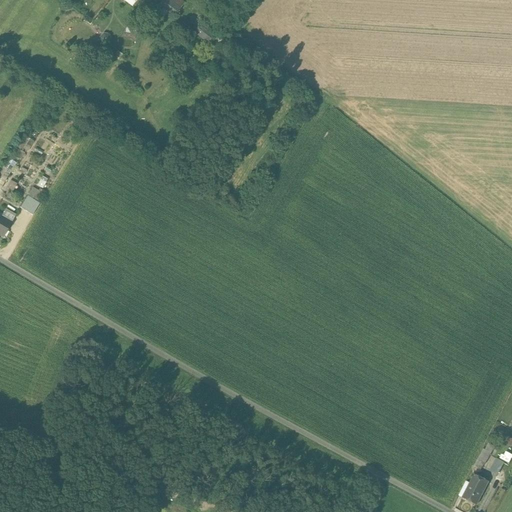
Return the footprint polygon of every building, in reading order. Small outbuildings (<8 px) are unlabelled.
[(181,9),(169,0),(162,0),(159,4),(174,17),(181,9)] [(138,22),(126,21),(125,32),(137,33),(138,22)] [(217,37),(201,25),(195,33),(210,45),(217,37)] [(14,157),(8,154),(0,169),(0,170),(8,175),(16,162),(12,160),(14,157)] [(8,175),(0,170),(0,189),(8,175)] [(42,176),(37,185),(42,187),(46,179),(42,176)] [(33,188),(27,196),(37,203),(43,194),(33,188)] [(37,203),(27,196),(20,208),(33,215),(39,204),(37,203)] [(12,222),(0,215),(0,235),(4,228),(7,230),(12,222)] [(483,449),(474,466),(481,470),(494,447),(489,444),(486,450),(483,449)] [(504,464),(496,459),(490,470),(498,475),(504,464)] [(489,482),(475,474),(470,484),(463,498),(477,505),(489,482)] [(459,496),(463,498),(470,484),(466,482),(459,496)]
